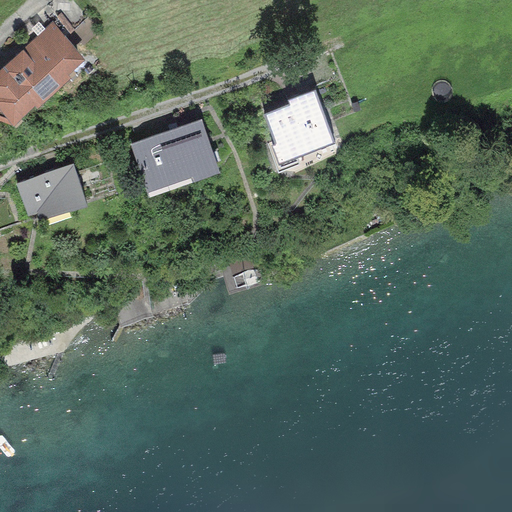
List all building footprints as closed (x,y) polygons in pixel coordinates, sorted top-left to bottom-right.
[(79,53),(52,23),(0,69),(0,105),(13,111),(79,53)] [(315,93),(265,112),(282,157),(332,138),(315,93)] [(198,120),(135,142),(150,184),(213,162),(198,120)] [(71,163),(21,180),(30,209),(39,205),(42,212),(82,198),(71,163)] [(262,254),(223,265),(231,292),(270,280),(262,254)] [(151,292),(115,301),(121,324),(157,315),(151,292)]
